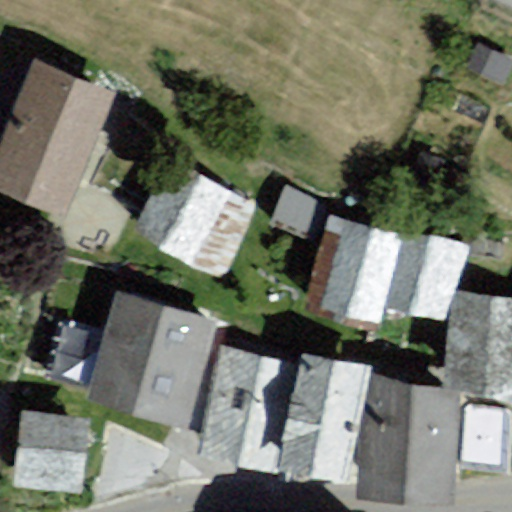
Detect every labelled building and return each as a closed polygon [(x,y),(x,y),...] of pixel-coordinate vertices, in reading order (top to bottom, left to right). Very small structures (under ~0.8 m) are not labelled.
[(511,74),(511,59),(477,44),(466,70),(507,86),(511,74)] [(0,147),(0,175),(69,204),(113,101),(34,68),(0,147)] [(137,236),(222,274),(254,202),(170,164),(137,236)] [(320,201),(284,188),(270,223),(307,236),(320,201)] [(397,238),(327,220),(307,299),(377,317),(397,238)] [(445,315),(462,252),(408,237),(390,300),(445,315)] [(87,396),(183,424),(212,323),(116,295),(87,396)] [(451,373),(511,379),(511,302),(459,297),(451,373)] [(284,366),(226,352),(204,441),(262,455),(284,366)] [(369,368),(302,355),(283,458),(349,471),(369,368)] [(375,373),(359,482),(441,493),(456,385),(375,373)] [(509,409),(465,406),(462,466),(505,468),(509,409)] [(15,483),(81,491),(89,419),(23,412),(15,483)]
